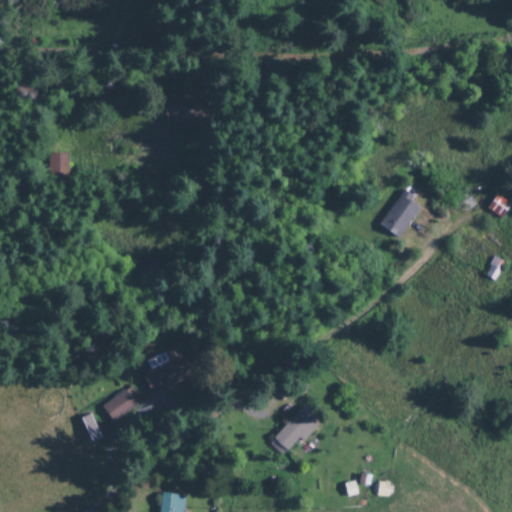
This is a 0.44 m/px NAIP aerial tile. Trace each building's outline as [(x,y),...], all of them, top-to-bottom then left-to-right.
[(163,125),(201,126),(202,98),(164,97),(163,125)] [(395,239),(417,208),(408,202),(411,198),(401,191),(377,226),(395,239)] [(509,204),(493,195),(484,211),(499,220),(509,204)] [(482,276),(492,282),(502,262),(492,257),(482,276)] [(143,360),(147,370),(138,373),(148,396),(189,379),(177,347),(143,360)] [(109,423),(140,402),(130,386),(99,407),(109,423)] [(299,444),(318,423),(300,406),(268,441),(282,454),(295,440),(299,444)] [(156,511),(181,511),(183,497),(160,493),(156,511)]
